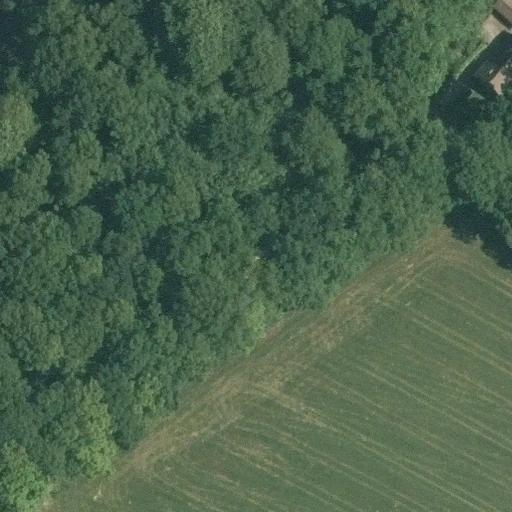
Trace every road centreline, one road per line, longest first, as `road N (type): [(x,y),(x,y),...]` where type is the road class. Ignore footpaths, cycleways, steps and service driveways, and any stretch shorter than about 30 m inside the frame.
road 1 (track): [(0,457),(448,128)]
road 2 (track): [(511,164),(237,0)]
road 3 (unclassified): [(0,251),(110,0)]
